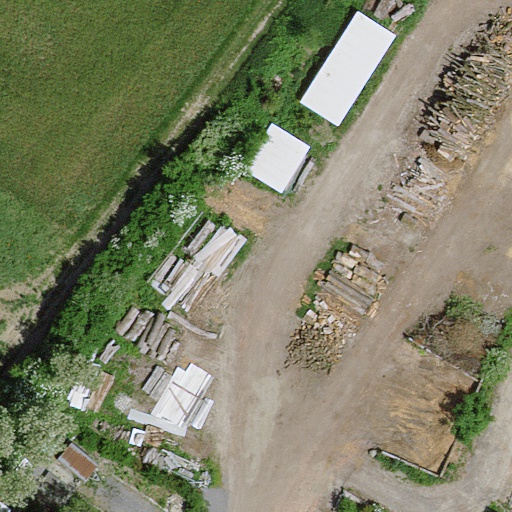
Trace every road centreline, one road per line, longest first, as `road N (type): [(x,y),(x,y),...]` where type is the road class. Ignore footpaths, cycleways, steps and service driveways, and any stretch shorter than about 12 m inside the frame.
road 1 (track): [(289,0),(0,378)]
road 2 (track): [(252,511),(511,135)]
